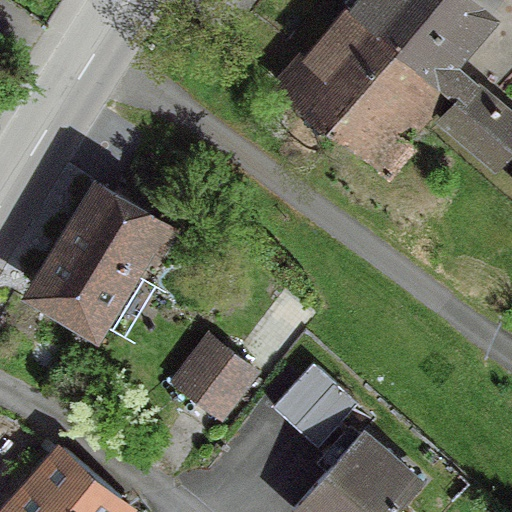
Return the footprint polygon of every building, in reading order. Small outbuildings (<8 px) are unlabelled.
[(472,0),(360,0),(352,10),(449,91),(445,95),(454,104),(437,123),(497,175),(511,157),(511,109),(480,82),(479,84),(461,69),(500,24),(472,0)] [(449,91),(352,10),(348,6),(305,58),(299,53),(270,88),(388,187),(418,151),(401,137),(411,126),(416,130),(445,95),(449,91)] [(168,228),(149,216),(94,183),(30,289),(88,326),(141,238),(156,247),(168,228)] [(212,414),(236,382),(248,367),(222,347),(207,367),(193,356),(172,384),(212,414)] [(309,362),(275,399),(268,406),(312,447),(353,402),(309,362)] [(287,508),(291,511),(387,511),(413,483),(356,431),(287,508)] [(103,511),(117,497),(59,447),(0,511),(103,511)]
